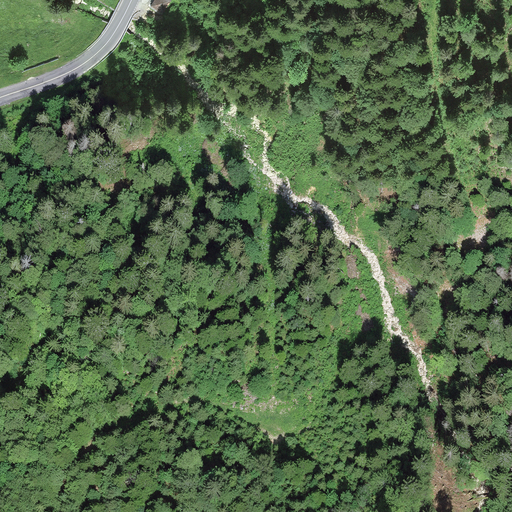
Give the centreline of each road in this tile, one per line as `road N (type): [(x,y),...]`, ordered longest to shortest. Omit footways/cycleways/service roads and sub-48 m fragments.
road 1 (track): [(431,0),(439,114),(473,231)]
road 2 (secondary): [(0,98),(90,60),(131,0)]
